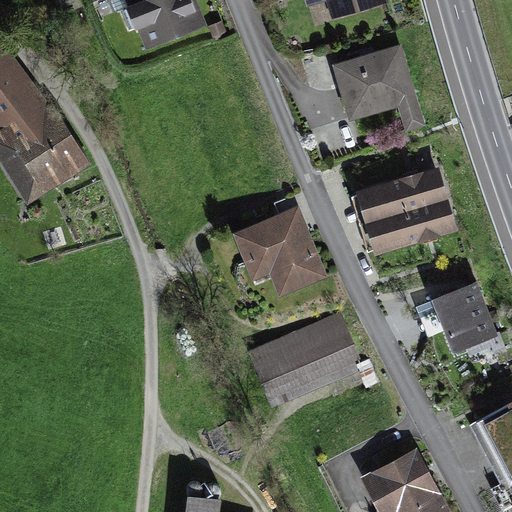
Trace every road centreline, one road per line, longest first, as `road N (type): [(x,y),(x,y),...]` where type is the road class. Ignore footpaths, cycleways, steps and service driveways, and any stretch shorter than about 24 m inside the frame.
road 1 (residential): [(235,0),(314,201),(466,511)]
road 2 (track): [(142,511),(151,406),(145,279),(100,155),(17,31)]
road 3 (secondary): [(511,190),(454,0)]
